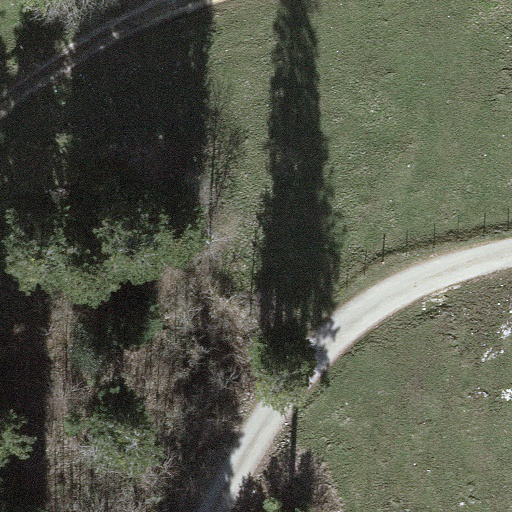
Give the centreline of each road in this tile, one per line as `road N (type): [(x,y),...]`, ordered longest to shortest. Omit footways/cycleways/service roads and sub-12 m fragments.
road 1 (track): [(511,255),(371,307),(236,422),(174,511)]
road 2 (track): [(0,123),(104,42),(178,0)]
